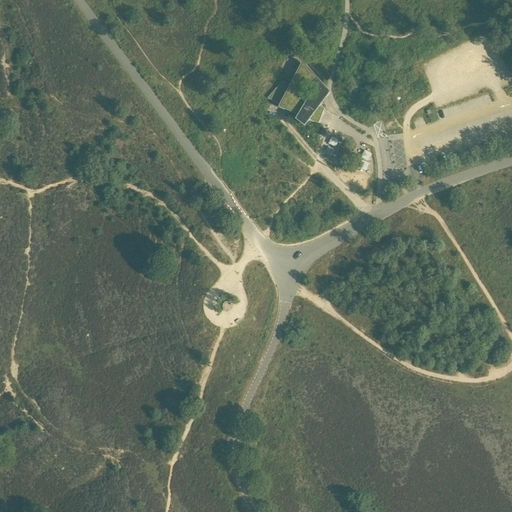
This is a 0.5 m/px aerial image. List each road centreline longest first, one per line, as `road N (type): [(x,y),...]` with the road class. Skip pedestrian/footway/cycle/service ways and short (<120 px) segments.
road 1 (unclassified): [(293,271),(216,185),(83,0)]
road 2 (unclassified): [(251,511),(236,467),(236,428),(293,271)]
road 3 (unclassified): [(293,271),(379,211),(511,161)]
